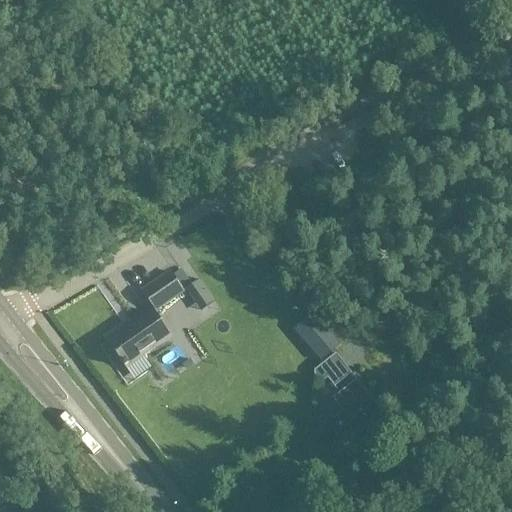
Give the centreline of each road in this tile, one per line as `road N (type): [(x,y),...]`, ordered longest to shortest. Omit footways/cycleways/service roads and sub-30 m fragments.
road 1 (track): [(511,40),(0,323)]
road 2 (primary): [(158,511),(0,323)]
